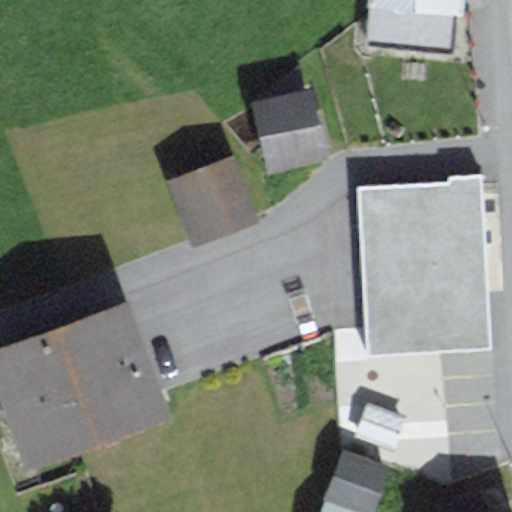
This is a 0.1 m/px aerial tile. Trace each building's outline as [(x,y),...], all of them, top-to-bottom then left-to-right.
[(464,0),(372,0),(370,41),(460,49),(463,18),(464,0)] [(311,96),(250,106),(263,180),(323,171),(311,96)] [(233,165),(165,190),(188,253),(256,228),(233,165)] [(482,184),(361,197),(371,350),(371,360),(441,356),(492,355),(482,184)] [(124,306),(0,349),(0,437),(14,482),(171,422),(124,306)] [(422,433),(367,402),(348,434),(403,466),(422,433)] [(380,511),(394,476),(340,458),(322,508),(334,511),(380,511)]
